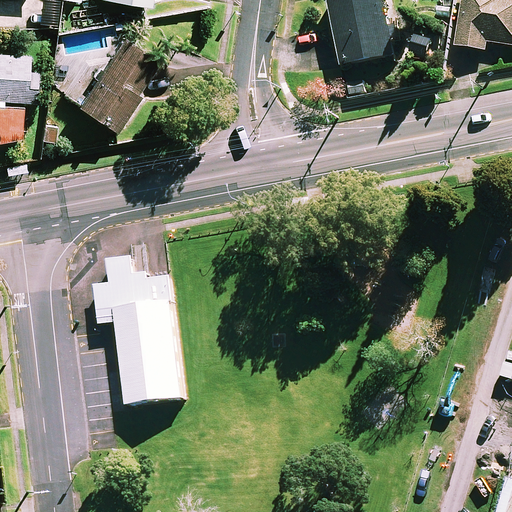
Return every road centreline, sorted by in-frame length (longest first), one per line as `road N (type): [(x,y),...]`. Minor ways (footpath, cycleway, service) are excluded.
road 1 (residential): [(54,511),(15,216)]
road 2 (tertiary): [(263,166),(15,216)]
road 3 (tertiary): [(511,120),(263,166)]
road 4 (residential): [(260,0),(251,72),(263,166)]
